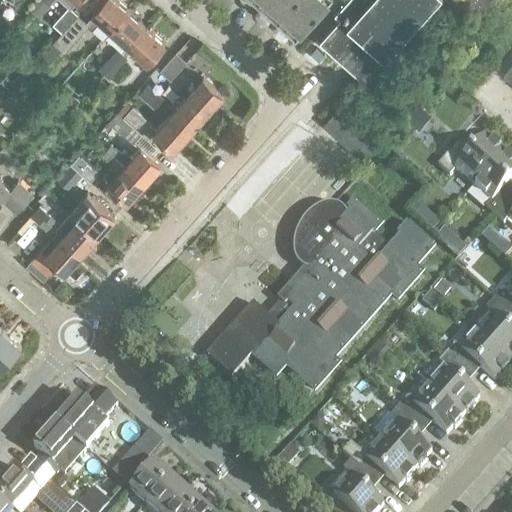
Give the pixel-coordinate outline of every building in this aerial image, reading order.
[(49,4),(44,0),(33,0),(29,5),(40,15),(49,4)] [(111,28),(129,8),(120,0),(103,0),(93,12),(111,28)] [(257,0),(297,35),(328,0),(257,0)] [(321,41),(342,60),(373,88),(394,65),(386,58),(437,0),(347,0),(335,14),(341,19),(321,41)] [(458,0),(478,18),(493,2),(490,0),(458,0)] [(53,23),(62,31),(78,12),(69,5),(53,23)] [(129,44),(147,24),(129,8),(111,28),(129,44)] [(64,53),(90,23),(78,12),(62,31),(52,42),(64,53)] [(166,41),(147,24),(129,44),(148,61),(166,41)] [(49,62),(59,50),(53,45),(43,56),(49,62)] [(119,67),(128,57),(117,47),(108,57),(119,67)] [(177,51),(168,61),(168,60),(160,69),(171,79),(179,70),(178,69),(187,59),(177,51)] [(119,67),(108,57),(99,68),(109,77),(119,67)] [(204,74),(187,93),(207,111),(224,92),(204,74)] [(152,79),(148,75),(136,89),(139,92),(138,93),(148,102),(159,91),(150,83),(152,79)] [(159,91),(148,102),(159,112),(169,100),(159,91)] [(207,111),(187,93),(171,111),(191,129),(207,111)] [(132,106),(123,117),(141,132),(150,122),(132,106)] [(324,122),(371,164),(382,151),(336,109),(324,122)] [(191,129),(171,111),(155,130),(175,148),(191,129)] [(141,132),(123,117),(117,112),(110,120),(134,141),(141,132)] [(141,146),(132,156),(124,148),(121,151),(103,135),(98,141),(145,181),(161,163),(141,146)] [(456,171),(474,186),(503,153),(500,150),(502,148),(494,141),(492,143),(485,137),(468,156),(456,146),(438,166),(450,177),(456,171)] [(145,181),(98,141),(94,145),(112,161),(108,165),(117,173),(109,182),(129,200),(145,181)] [(503,153),(474,186),(492,203),(486,209),(495,217),(511,198),(511,195),(505,189),(511,181),(511,157),(509,154),(507,156),(503,153)] [(90,178),(98,170),(80,154),(73,163),(74,164),(86,175),(90,178)] [(74,164),(63,175),(76,187),(86,175),(74,164)] [(0,179),(0,201),(2,198),(18,212),(33,195),(18,181),(11,189),(0,179)] [(88,190),(71,209),(79,216),(99,234),(116,215),(88,190)] [(511,198),(495,217),(504,225),(510,218),(511,220),(511,198)] [(32,215),(41,223),(49,214),(40,206),(32,215)] [(301,272),(305,277),(268,318),(254,306),(207,358),(233,381),(254,357),(254,358),(255,357),(277,377),(287,366),(316,392),(337,368),(332,364),(393,296),(399,302),(421,277),(414,271),(435,247),(411,225),(390,249),(374,235),(379,228),(355,206),(347,215),(344,211),(341,209),(337,207),(332,206),(325,208),(322,209),(314,213),(307,219),(303,224),(299,231),(297,236),(295,244),(294,251),(295,255),(297,264),(301,272)] [(432,236),(441,226),(419,206),(409,216),(432,236)] [(70,208),(58,222),(59,223),(56,227),(83,252),(99,234),(79,216),(71,209),(70,208)] [(83,252),(56,227),(59,223),(58,222),(49,214),(41,223),(51,232),(55,228),(58,230),(32,259),(49,275),(59,264),(67,270),(83,252)] [(448,247),(455,240),(445,232),(439,239),(448,247)] [(448,247),(439,239),(435,243),(445,251),(448,247)] [(443,302),(452,292),(443,285),(435,294),(443,302)] [(503,291),(495,300),(511,315),(511,294),(510,297),(503,291)] [(435,312),(444,303),(433,293),(424,302),(435,312)] [(511,322),(511,315),(495,300),(487,309),(494,315),(478,333),(511,363),(511,361),(511,330),(508,327),(511,322)] [(22,346),(3,329),(0,332),(0,368),(1,369),(22,346)] [(455,345),(447,354),(468,372),(475,364),(494,381),(501,374),(503,376),(510,368),(508,366),(511,363),(478,333),(462,351),(455,345)] [(376,368),(389,353),(379,343),(365,358),(376,368)] [(468,372),(447,354),(439,363),(446,369),(430,387),(463,416),(466,413),(468,415),(475,407),(473,405),(480,398),(461,381),(468,372)] [(414,405),(407,399),(404,395),(395,405),(399,408),(410,417),(420,426),(427,418),(447,435),(453,428),(455,430),(462,422),(460,420),(463,416),(430,387),(414,405)] [(62,417),(56,423),(75,440),(87,451),(109,426),(104,422),(117,407),(99,391),(86,405),(78,398),(62,417)] [(410,417),(399,408),(391,417),(398,423),(382,441),(415,470),(418,467),(420,469),(428,461),(426,459),(432,452),(413,435),(420,426),(410,417)] [(324,430),(324,421),(318,416),(309,427),(319,436),(324,430)] [(56,423),(34,449),(42,456),(37,462),(54,478),(59,472),(52,466),(75,440),(56,423)] [(124,487),(163,445),(150,434),(112,476),(124,487)] [(360,453),(352,462),(372,480),(379,472),(399,489),(405,482),(407,484),(414,475),(412,474),(415,470),(382,441),(366,459),(360,453)] [(286,471),(300,455),(291,447),(277,463),(286,471)] [(54,478),(37,462),(29,471),(46,487),(54,478)] [(372,480),(352,462),(344,471),(350,476),(334,495),(352,511),(378,511),(384,505),(365,488),(372,480)] [(155,464),(130,491),(146,505),(170,477),(155,464)] [(46,487),(29,471),(24,477),(15,469),(0,486),(0,500),(12,511),(34,486),(41,492),(46,487)] [(69,482),(60,475),(53,484),(61,491),(69,482)] [(170,477),(146,505),(153,511),(165,511),(185,491),(170,477)] [(51,486),(45,493),(55,503),(61,496),(51,486)] [(104,511),(110,505),(94,490),(79,506),(85,511),(104,511)] [(185,491),(165,511),(192,511),(200,504),(185,491)] [(0,511),(11,511),(12,511),(0,500),(0,511)]
